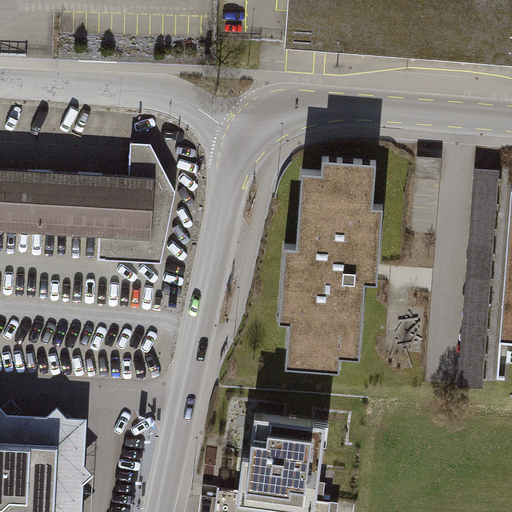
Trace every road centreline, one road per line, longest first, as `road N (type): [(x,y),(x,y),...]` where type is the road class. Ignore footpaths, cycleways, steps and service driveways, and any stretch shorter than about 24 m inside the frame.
road 1 (tertiary): [(157,511),(232,167),(247,136)]
road 2 (tertiary): [(247,136),(302,106),(511,120)]
road 3 (residential): [(0,83),(152,92),(247,136)]
